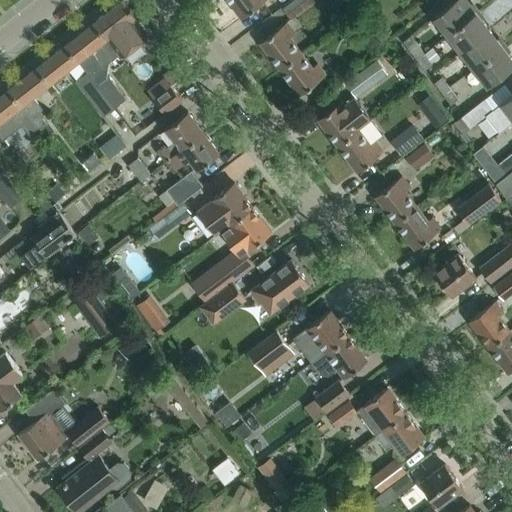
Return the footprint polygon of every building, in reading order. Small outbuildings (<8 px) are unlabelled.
[(120,55),(148,33),(122,0),(119,0),(93,21),(106,37),(120,55)] [(229,0),(241,16),(263,0),(229,0)] [(290,18),(314,0),(290,0),(282,7),(290,18)] [(469,5),(465,0),(453,0),(434,15),(447,33),(477,9),(472,3),(469,5)] [(264,6),(250,14),(259,28),(272,19),(264,6)] [(460,50),(488,29),(480,18),(483,16),(477,9),(447,33),(460,50)] [(93,21),(64,43),(77,60),(87,72),(94,66),(94,67),(115,50),(106,37),(93,21)] [(279,67),(300,51),(289,36),(294,33),(285,21),(260,41),(279,67)] [(496,39),(488,29),(460,50),(474,67),(504,44),(498,37),(496,39)] [(415,58),(423,51),(410,35),(402,41),(415,58)] [(49,82),(77,60),(64,43),(36,65),(49,82)] [(333,43),(322,50),(329,63),(341,56),(333,43)] [(487,85),(499,75),(511,65),(511,59),(507,53),(509,51),(504,44),(474,67),(487,85)] [(311,66),(300,51),(279,67),(299,93),(325,74),(316,62),(311,66)] [(432,62),(423,51),(415,58),(424,69),(432,62)] [(355,96),(387,72),(376,58),(345,82),(355,96)] [(178,64),(163,75),(170,84),(185,73),(178,64)] [(36,65),(8,87),(21,105),(27,112),(28,112),(30,116),(40,128),(46,136),(54,130),(47,122),(38,111),(42,109),(32,96),(49,82),(36,65)] [(103,79),(94,66),(87,72),(114,107),(125,98),(108,75),(103,79)] [(102,116),(114,107),(87,72),(79,78),(88,90),(85,93),(102,116)] [(449,86),(441,75),(433,81),(441,92),(449,86)] [(164,112),(165,111),(181,98),(170,84),(153,97),(164,112)] [(458,98),(449,86),(441,92),(450,103),(458,98)] [(0,121),(21,105),(8,87),(0,93),(0,121)] [(511,121),(511,92),(500,102),(492,109),(483,98),(462,114),(456,119),(453,121),(462,133),(485,114),(498,131),(511,121)] [(333,105),(317,117),(337,143),(357,128),(370,117),(359,103),(354,95),(346,102),(343,98),(333,105)] [(441,104),(428,113),(437,126),(450,116),(441,104)] [(148,110),(139,117),(146,126),(155,118),(148,110)] [(164,160),(202,131),(187,110),(164,127),(174,140),(166,146),(165,144),(156,151),(164,160)] [(4,132),(19,125),(15,116),(0,123),(4,132)] [(30,116),(24,122),(33,134),(40,128),(30,116)] [(420,137),(410,125),(392,138),(402,151),(420,137)] [(368,143),(357,128),(337,143),(357,170),(383,150),(374,139),(368,143)] [(196,169),(218,152),(202,131),(164,160),(172,171),(188,159),(196,169)] [(424,141),(405,156),(414,168),(433,154),(424,141)] [(16,151),(4,163),(26,184),(37,172),(16,151)] [(511,151),(490,168),(498,179),(511,169),(511,151)] [(91,174),(102,164),(93,152),(81,161),(91,174)] [(140,180),(150,172),(137,156),(127,163),(140,180)] [(175,199),(159,212),(162,215),(178,202),(202,184),(190,169),(166,188),(175,199)] [(511,169),(498,179),(495,182),(496,183),(508,198),(511,194),(511,169)] [(0,190),(11,205),(23,196),(4,170),(0,172),(0,190)] [(395,220),(415,205),(404,190),(409,186),(401,175),(375,194),(395,220)] [(54,199),(64,191),(56,181),(46,189),(54,199)] [(223,230),(253,207),(233,181),(196,208),(215,233),(221,228),(223,230)] [(468,222),(500,197),(488,181),(456,206),(468,222)] [(436,197),(444,216),(456,211),(448,192),(436,197)] [(171,227),(191,212),(182,200),(162,216),(171,227)] [(426,220),(415,205),(395,220),(414,247),(440,227),(432,215),(426,220)] [(205,301),(255,264),(245,250),(270,231),(253,207),(223,230),(236,247),(190,282),(205,301)] [(489,235),(504,227),(494,209),(479,217),(489,235)] [(48,253),(57,246),(76,233),(60,212),(32,232),(37,239),(48,253)] [(0,235),(10,227),(0,215),(0,235)] [(87,223),(77,231),(87,243),(97,235),(87,223)] [(489,281),(511,264),(511,242),(511,241),(477,266),(489,281)] [(75,242),(65,250),(73,261),(84,253),(75,242)] [(450,295),(466,282),(476,276),(458,252),(433,271),(450,295)] [(271,310),(292,294),(308,282),(291,258),(253,286),(271,310)] [(511,271),(493,286),(503,299),(511,292),(511,271)] [(129,275),(119,283),(130,297),(140,289),(129,275)] [(249,296),(237,280),(229,285),(216,295),(205,304),(217,320),(249,296)] [(92,289),(76,302),(82,309),(87,306),(99,322),(94,325),(100,333),(116,321),(101,301),(102,300),(110,293),(101,282),(93,289),(92,289)] [(47,300),(37,309),(48,320),(58,311),(47,300)] [(487,343),(508,328),(498,315),(503,311),(494,300),(469,319),(487,343)] [(163,309),(149,320),(156,329),(170,318),(163,309)] [(313,361),(349,335),(329,309),(294,335),(313,361)] [(511,333),(508,328),(487,343),(508,371),(511,368),(511,333)] [(260,368),(290,345),(278,329),(263,340),(264,342),(249,353),(260,368)] [(134,333),(125,342),(137,353),(146,344),(134,333)] [(344,376),(366,359),(349,335),(313,361),(320,371),(328,373),(337,367),(344,376)] [(21,393),(11,381),(22,373),(4,350),(0,353),(0,408),(0,409),(21,393)] [(188,355),(177,365),(215,407),(226,397),(188,355)] [(172,372),(164,378),(172,389),(181,383),(172,372)] [(327,410),(350,392),(338,376),(315,393),(327,410)] [(230,389),(240,404),(254,395),(244,380),(230,389)] [(34,420),(18,432),(37,458),(53,446),(66,436),(57,424),(49,413),(63,403),(65,401),(54,386),(25,408),(34,420)] [(364,403),(356,409),(356,410),(375,434),(406,411),(387,386),(371,398),(364,403)] [(349,399),(328,415),(335,425),(356,410),(356,409),(349,399)] [(103,426),(110,419),(99,405),(67,429),(78,445),(103,425),(103,426)] [(201,409),(193,416),(197,421),(201,427),(210,420),(201,409)] [(401,453),(424,436),(406,411),(375,434),(385,448),(394,442),(401,453)] [(241,439),(251,430),(243,420),(233,428),(241,439)] [(110,466),(99,450),(113,439),(103,426),(103,425),(78,445),(87,456),(78,463),(62,475),(65,479),(58,485),(77,510),(109,485),(117,486),(129,476),(132,469),(125,460),(117,460),(110,466)] [(380,490),(406,470),(395,456),(369,476),(380,490)] [(437,505),(446,499),(462,487),(444,463),(419,482),(437,505)] [(382,507),(414,483),(406,473),(374,497),(382,507)] [(109,511),(135,511),(121,492),(104,505),(109,511)] [(311,511),(327,511),(320,502),(310,509),(311,511)]
